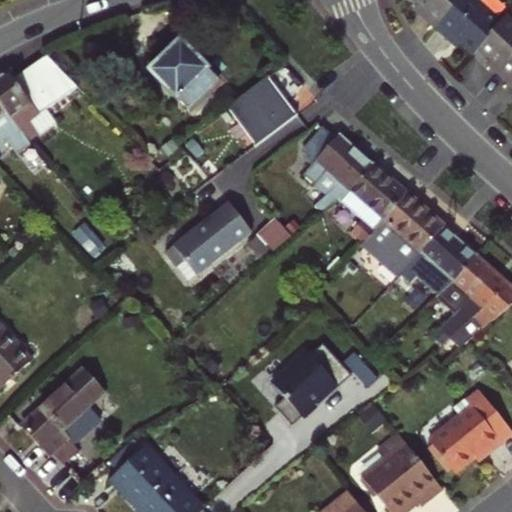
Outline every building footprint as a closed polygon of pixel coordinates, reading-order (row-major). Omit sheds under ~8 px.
[(409,0),(417,7),(414,11),(436,30),(462,0),(409,0)] [(475,0),(462,0),(436,30),(457,49),(460,45),(473,56),(478,50),(502,23),(475,0)] [(511,23),(506,19),(502,23),(478,50),(489,60),(485,65),(508,84),(511,79),(511,23)] [(181,42),(151,72),(190,112),(220,82),(181,42)] [(0,78),(0,103),(20,130),(39,115),(47,110),(50,107),(77,88),(48,59),(14,81),(8,73),(0,78)] [(257,145),(294,117),(265,80),(228,109),(257,145)] [(0,103),(0,136),(8,147),(13,144),(19,153),(30,144),(20,130),(0,103)] [(52,118),(47,110),(39,115),(20,130),(30,144),(46,132),(42,125),(52,118)] [(316,160),(303,175),(315,186),(319,182),(331,192),(321,202),(327,209),(338,199),(345,187),(351,190),(373,166),(339,135),(334,140),(322,129),(304,150),(310,155),(316,160)] [(297,170),(303,175),(316,160),(310,155),(297,170)] [(345,187),(338,199),(362,221),(353,233),(364,242),(406,195),(373,166),(351,190),(345,187)] [(406,195),(364,242),(361,246),(399,278),(444,228),(406,195)] [(229,205),(166,256),(178,271),(187,264),(199,279),(253,234),(229,205)] [(276,220),(259,235),(274,251),(290,236),(276,220)] [(406,290),(422,272),(431,262),(454,282),(476,257),(444,228),(399,278),(396,282),(406,290)] [(511,306),(511,289),(476,257),(454,282),(470,296),(441,329),(460,349),(511,306)] [(431,262),(422,272),(445,291),(454,282),(431,262)] [(0,324),(0,387),(0,388),(31,359),(0,324)] [(351,376),(322,345),(309,357),(306,354),(272,386),(285,400),(275,409),(293,428),(316,406),(318,408),(351,376)] [(353,353),(345,362),(369,388),(378,379),(353,353)] [(63,428),(88,405),(104,390),(84,369),(22,427),(50,456),(54,452),(71,436),(63,428)] [(511,431),(479,390),(467,400),(472,407),(502,444),(511,435),(511,431)] [(63,428),(71,436),(54,452),(64,463),(81,447),(76,442),(101,420),(88,405),(63,428)] [(456,473),(474,458),(483,451),(487,456),(502,444),(472,407),(430,441),(433,445),(453,469),(456,473)] [(445,491),(399,434),(379,451),(385,459),(363,477),(391,511),(404,511),(416,503),(422,510),(445,491)] [(453,469),(433,445),(429,448),(448,472),(453,469)] [(142,511),(201,511),(205,509),(148,448),(112,480),(142,511)] [(483,451),(474,458),(478,463),(487,456),(483,451)] [(364,511),(350,494),(326,511),(364,511)]
